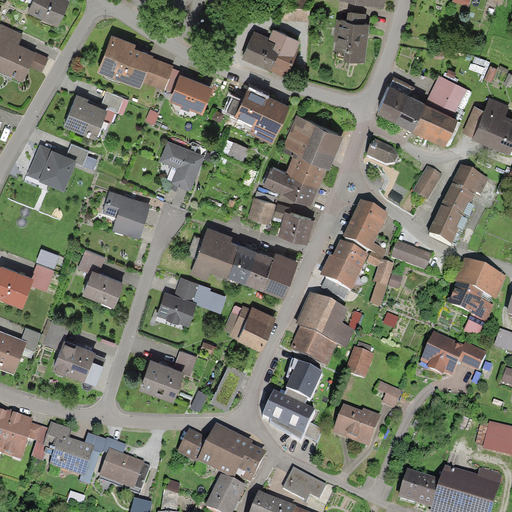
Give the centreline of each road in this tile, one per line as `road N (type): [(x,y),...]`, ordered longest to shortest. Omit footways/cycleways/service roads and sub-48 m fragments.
road 1 (residential): [(368,107),(228,71),(103,0)]
road 2 (residential): [(349,169),(244,419)]
road 3 (residential): [(176,215),(101,418)]
road 4 (residential): [(97,0),(0,174)]
road 5 (residential): [(349,169),(425,239),(511,271)]
road 6 (residential): [(101,418),(244,419)]
road 7 (residential): [(276,452),(405,511)]
